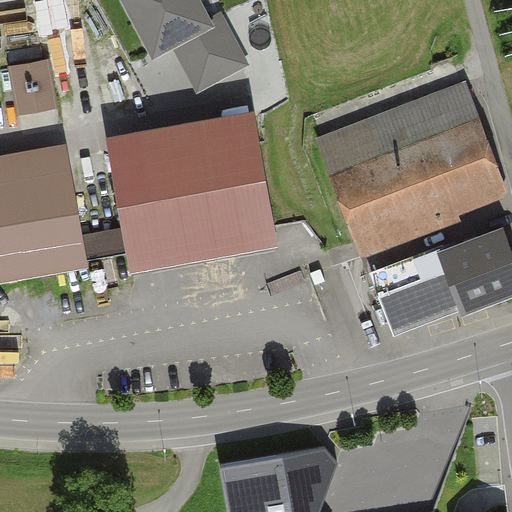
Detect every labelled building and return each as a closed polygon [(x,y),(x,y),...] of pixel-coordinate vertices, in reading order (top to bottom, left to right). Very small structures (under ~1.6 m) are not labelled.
[(203,0),(124,0),(154,54),(174,44),(199,92),(251,65),(222,10),(212,15),(203,0)] [(59,107),(48,63),(11,71),(22,116),(59,107)] [(507,197),(468,88),(321,142),(365,263),(463,227),(458,215),(507,197)] [(281,246),(257,111),(109,137),(133,272),(281,246)] [(0,287),(88,270),(64,147),(0,159),(0,287)] [(511,250),(504,229),(375,275),(397,338),(511,297),(511,250)] [(324,444),(222,463),(230,511),(321,511),(320,510),(337,459),(324,444)]
